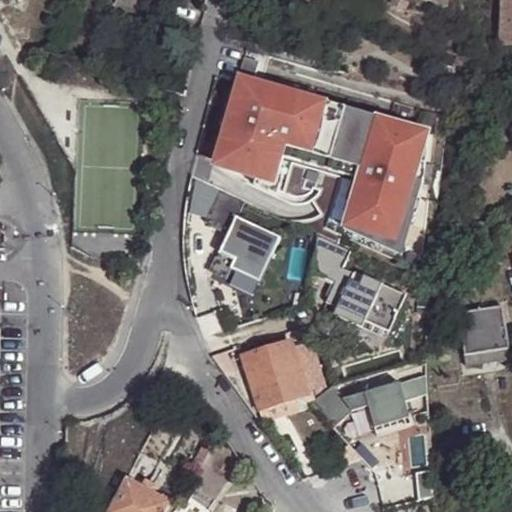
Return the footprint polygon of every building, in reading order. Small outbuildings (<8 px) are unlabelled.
[(411,0),(396,0),(395,3),(407,8),(411,0)] [(511,1),(500,2),(501,54),(511,53),(511,1)] [(260,62),(245,58),(234,94),(238,95),(229,128),(225,127),(214,161),(257,182),(262,171),(278,175),(286,148),(362,170),(355,190),(359,192),(355,206),(351,205),(344,230),(402,257),(414,216),(405,214),(409,199),(417,201),(421,186),(414,183),(420,164),(414,162),(419,148),(425,150),(430,133),(312,99),(312,101),(292,95),(293,93),(254,81),(260,62)] [(293,93),(292,95),(312,101),(312,99),(314,92),(295,87),(293,93)] [(262,171),(257,182),(274,190),(278,175),(262,171)] [(245,203),(219,191),(206,223),(229,234),(212,272),(228,280),(232,270),(260,283),(280,239),(237,218),(245,203)] [(349,251),(315,236),(309,275),(332,285),(323,305),(386,334),(403,298),(361,278),(358,285),(348,281),(352,274),(341,269),(349,251)] [(304,305),(247,324),(254,343),(310,325),(304,305)] [(504,314),(459,318),(465,361),(509,357),(504,314)] [(292,339),(244,356),(262,407),(309,391),(292,339)] [(18,346),(2,347),(1,402),(0,401),(0,430),(18,430),(18,346)] [(312,399),(306,401),(310,405),(331,428),(350,411),(366,406),(374,435),(409,426),(402,401),(425,394),(423,380),(424,377),(342,400),(333,386),(330,387),(315,398),(312,399)] [(312,399),(309,391),(262,407),(267,420),(310,405),(306,401),(312,399)] [(435,462),(454,460),(450,434),(431,436),(435,462)] [(125,478),(107,511),(163,511),(169,501),(153,493),(141,486),(125,478)] [(141,486),(153,493),(156,488),(154,485),(147,481),(143,481),(141,486)]
